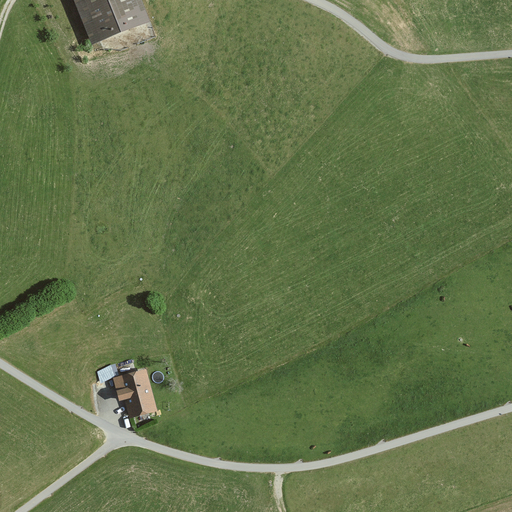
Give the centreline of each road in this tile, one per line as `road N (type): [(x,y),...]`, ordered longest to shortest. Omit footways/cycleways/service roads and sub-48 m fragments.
road 1 (unclassified): [(511,408),(315,465),(224,465),(123,434),(0,364)]
road 2 (unclassified): [(511,54),(412,58),(315,0)]
road 3 (track): [(18,511),(123,434)]
